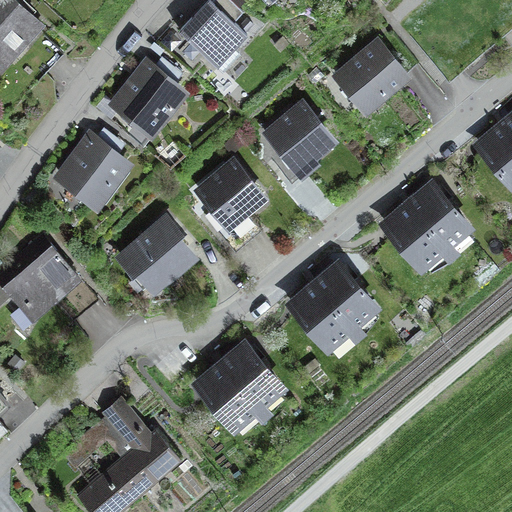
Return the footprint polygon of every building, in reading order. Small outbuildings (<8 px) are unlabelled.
[(41,24),(13,0),(0,0),(0,63),(22,39),(48,62),(60,49),(37,29),(41,24)] [(212,0),(207,0),(180,30),(217,65),(247,33),(234,21),(243,11),(231,0),(212,0)] [(405,74),(377,42),(339,74),(366,107),(405,74)] [(148,63),(116,102),(150,129),(161,115),(165,118),(182,97),(178,94),(181,90),(148,63)] [(332,138),(303,103),(266,134),(281,151),(284,148),(298,166),(332,138)] [(511,116),(480,144),(511,181),(511,116)] [(91,135),(61,175),(95,201),(125,161),(91,135)] [(262,195),(234,161),(200,189),(228,223),(262,195)] [(433,183),(386,223),(421,264),(425,261),(432,269),(448,259),(449,260),(460,251),(457,248),(472,236),(464,227),(468,224),(433,183)] [(181,235),(166,218),(122,256),(137,274),(142,269),(156,285),(190,256),(176,240),(181,235)] [(97,297),(43,234),(10,262),(12,264),(0,274),(0,303),(16,290),(33,310),(52,294),(72,318),(97,297)] [(339,263),(292,303),(327,344),(374,304),(339,263)] [(246,343),(199,383),(233,424),(237,421),(244,430),(265,417),(255,405),(280,384),(246,343)] [(0,393),(0,437),(8,430),(0,421),(0,411),(8,403),(0,393)] [(123,399),(105,414),(126,439),(120,444),(127,453),(78,495),(92,511),(115,511),(112,507),(153,471),(158,477),(181,457),(156,428),(148,434),(142,427),(145,424),(123,399)]
